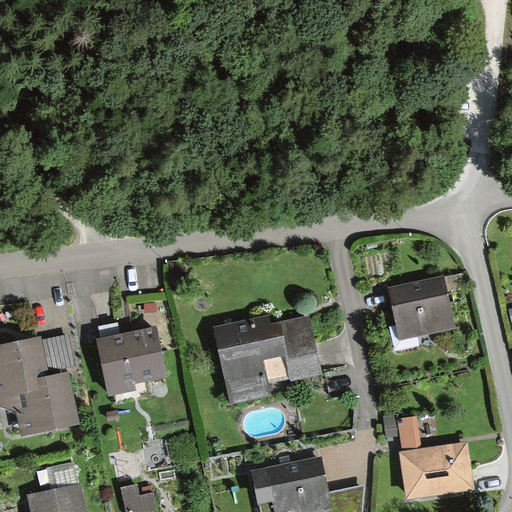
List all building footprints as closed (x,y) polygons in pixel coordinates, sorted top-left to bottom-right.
[(463,273),(444,277),(447,291),(467,287),(463,273)] [(443,276),(387,289),(398,341),(455,329),(447,291),(444,277),(443,276)] [(268,315),(213,327),(230,401),(290,388),(287,378),(318,371),(306,317),(270,325),(268,315)] [(157,327),(97,340),(109,395),(136,389),(135,384),(167,377),(157,327)] [(69,335),(42,341),(48,371),(76,365),(69,335)] [(41,337),(0,346),(0,397),(39,389),(36,379),(49,376),(48,371),(42,341),(41,337)] [(39,389),(0,397),(0,407),(16,413),(21,436),(79,423),(68,372),(49,376),(36,379),(39,389)] [(417,418),(398,420),(403,452),(399,452),(405,499),(475,490),(469,442),(421,448),(417,418)] [(322,457),(250,471),(258,505),(260,505),(261,511),(362,511),(366,484),(329,492),(322,457)] [(232,460),(214,464),(216,475),(235,471),(232,460)] [(87,511),(76,464),(47,471),(51,489),(28,495),(32,511),(87,511)] [(126,511),(145,511),(158,509),(154,493),(141,496),(138,484),(121,488),(126,511)]
